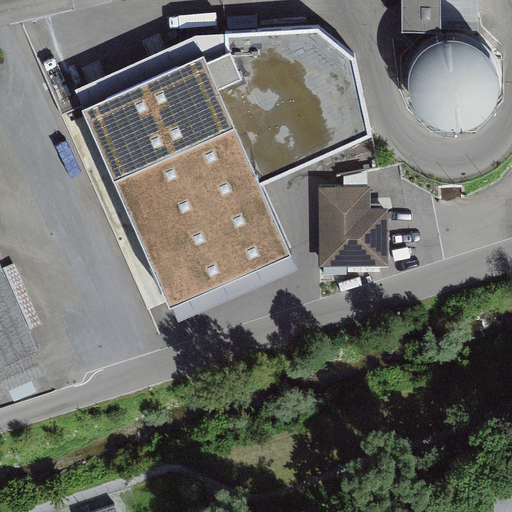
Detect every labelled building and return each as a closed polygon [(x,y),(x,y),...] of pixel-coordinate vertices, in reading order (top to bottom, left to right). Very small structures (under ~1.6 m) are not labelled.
[(395,0),(396,28),(481,27),(481,0),(395,0)] [(162,31),(146,37),(156,61),(172,55),(162,31)] [(501,99),(503,84),(500,68),(491,55),(479,45),(464,40),(449,39),(434,44),(422,53),(413,66),(409,81),(409,96),(415,110),(425,122),(438,130),(453,133),(469,132),(483,125),(494,114),(501,99)] [(105,58),(86,62),(91,88),(111,84),(105,58)] [(373,185),(321,186),(322,264),(391,263),(389,207),(374,207),(373,185)] [(0,367),(39,352),(0,260),(0,367)] [(511,511),(511,486),(443,511),(511,511)]
